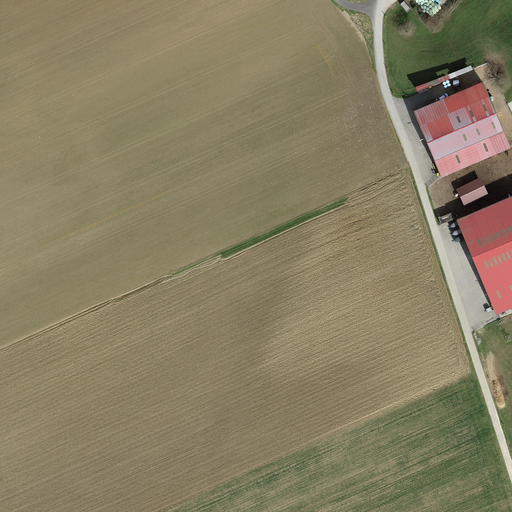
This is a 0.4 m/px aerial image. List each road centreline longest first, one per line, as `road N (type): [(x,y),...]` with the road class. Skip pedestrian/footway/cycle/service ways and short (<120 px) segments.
road 1 (unclassified): [(384,0),(381,72),(466,332)]
road 2 (track): [(466,332),(511,474)]
